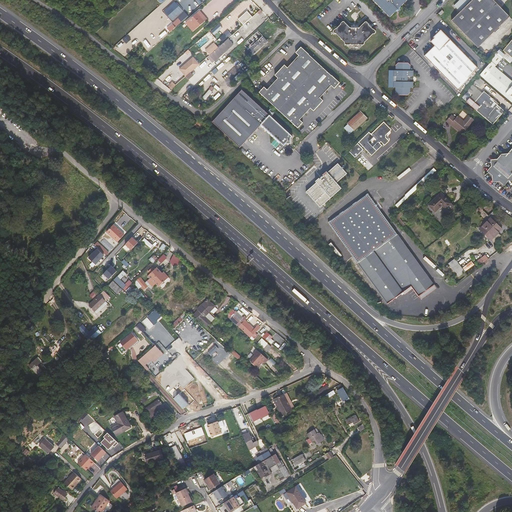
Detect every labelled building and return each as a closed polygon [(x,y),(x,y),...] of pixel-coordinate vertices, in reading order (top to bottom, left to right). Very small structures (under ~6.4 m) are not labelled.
[(226,9),(235,1),(234,0),(227,0),(222,5),(226,9)] [(407,0),(373,0),(390,17),(407,0)] [(493,0),(459,0),(454,5),(460,12),(451,20),(478,48),(510,17),(493,0)] [(173,21),(182,13),(173,3),(163,12),(173,21)] [(261,8),(252,16),(253,18),(262,10),(261,8)] [(200,12),(207,20),(209,18),(202,10),(200,12)] [(187,23),(195,31),(207,20),(200,12),(187,23)] [(240,22),(243,24),(252,16),(249,14),(240,22)] [(168,28),(172,32),(182,22),(178,18),(168,28)] [(373,29),(369,25),(369,24),(367,22),(365,22),(359,28),(350,28),(344,21),(343,21),(341,23),(341,24),(336,29),(335,29),(333,31),(333,32),(335,33),(336,33),(345,42),(345,43),(346,45),(350,45),(351,44),(359,44),(359,45),(363,45),(365,44),(365,42),(373,34),(375,34),(376,33),(376,31),(374,29),(373,29)] [(243,45),(252,54),(267,41),(258,31),(243,45)] [(442,31),(431,42),(435,46),(424,56),(458,91),(478,68),(442,31)] [(203,40),(209,48),(216,41),(210,34),(203,40)] [(228,38),(209,55),(214,60),(233,43),(228,38)] [(511,39),(503,50),(511,57),(511,39)] [(332,76),(309,54),(301,47),(296,53),(299,56),(288,67),(285,65),(275,75),(278,78),(267,89),(264,87),(259,92),(298,128),(303,123),(300,120),(311,108),(314,111),(323,101),(320,98),(331,85),(335,88),(340,83),(332,75),(332,76)] [(479,74),(485,79),(511,102),(511,80),(495,67),(502,59),(496,54),(479,74)] [(186,71),(189,73),(186,76),(189,79),(193,75),(190,72),(195,68),(199,63),(197,60),(187,69),(188,69),(186,71)] [(414,71),(411,71),(411,65),(408,63),(398,63),(396,65),(396,71),(394,71),(394,76),(397,76),(397,82),(394,82),(394,87),(396,87),(396,92),(398,95),(408,95),(410,92),(410,87),(413,87),(413,82),(408,82),(408,76),(413,76),(414,71)] [(229,81),(232,85),(247,71),(244,67),(229,81)] [(172,83),(174,85),(175,86),(183,79),(180,76),(172,83)] [(291,138),(293,136),(242,90),(212,122),(240,147),(261,125),(284,146),(286,144),(291,143),(291,138)] [(469,97),(466,102),(493,125),(502,114),(499,111),(502,108),(498,105),(499,104),(484,91),(475,102),(469,97)] [(367,118),(361,111),(348,123),(348,124),(354,130),(367,118)] [(463,122),(457,117),(456,118),(451,115),(446,121),(450,125),(451,124),(457,129),(463,122)] [(473,120),(469,116),(463,122),(457,129),(463,134),(470,126),(469,125),(473,120)] [(390,117),(387,121),(392,126),(395,122),(390,117)] [(384,122),(371,134),(369,132),(358,142),(371,156),(382,146),(380,143),(381,142),(385,145),(390,141),(386,137),(386,135),(392,130),(384,122)] [(488,132),(491,128),(485,123),(481,127),(488,132)] [(354,130),(348,124),(344,127),(350,134),(354,130)] [(511,148),(508,153),(507,155),(502,155),(498,160),(492,161),(493,167),(490,171),(494,174),(494,180),(500,180),(504,183),(508,179),(511,178),(511,148)] [(493,167),(492,161),(498,160),(502,155),(507,155),(508,153),(502,154),(498,159),(490,159),(491,166),(487,171),(492,175),(493,182),(499,182),(504,186),(509,181),(511,180),(511,178),(508,179),(504,183),(500,180),(494,180),(494,174),(490,171),(493,167)] [(347,173),(338,163),(328,173),(327,171),(323,175),(324,176),(320,179),(319,178),(315,181),(316,182),(306,192),(320,208),(342,188),(337,183),(347,173)] [(405,195),(408,197),(430,176),(428,174),(405,195)] [(328,222),(353,255),(388,304),(408,289),(415,299),(434,285),(431,280),(432,279),(428,274),(427,275),(389,222),(368,193),(328,222)] [(451,203),(441,193),(429,205),(435,212),(442,206),(445,209),(451,203)] [(491,218),(480,229),(491,240),(502,229),(491,218)] [(124,236),(113,226),(106,234),(117,244),(124,236)] [(138,243),(132,237),(125,245),(131,250),(138,243)] [(96,264),(104,256),(97,249),(89,257),(96,264)] [(164,254),(158,259),(161,263),(167,257),(164,254)] [(169,262),(177,267),(182,260),(174,254),(169,262)] [(489,259),(485,254),(476,261),(480,265),(489,259)] [(448,263),(458,276),(464,272),(454,259),(448,263)] [(109,279),(117,271),(112,266),(104,274),(109,279)] [(156,283),(159,286),(167,278),(162,273),(157,267),(155,269),(150,273),(148,275),(150,277),(156,283)] [(124,270),(115,280),(124,288),(127,285),(125,283),(121,280),(127,274),(124,270)] [(140,277),(134,283),(138,289),(141,287),(143,290),(148,285),(140,277)] [(156,283),(150,277),(147,281),(152,287),(156,283)] [(128,280),(125,283),(127,285),(124,288),(126,291),(133,284),(128,280)] [(114,281),(111,284),(119,292),(122,289),(114,281)] [(107,302),(101,296),(91,307),(97,313),(107,302)] [(231,308),(227,305),(230,302),(227,299),(219,308),(225,314),(231,308)] [(203,304),(210,311),(214,306),(207,300),(203,304)] [(207,327),(212,322),(211,321),(205,316),(208,312),(210,311),(203,304),(193,314),(207,327)] [(235,311),(233,309),(227,315),(239,326),(245,320),(243,318),(243,317),(236,310),(235,311)] [(214,318),(208,312),(205,316),(211,321),(214,318)] [(174,321),(177,325),(185,318),(187,316),(184,313),(174,321)] [(257,331),(245,320),(239,326),(241,329),(250,338),(257,331)] [(266,332),(272,337),(276,333),(270,328),(266,332)] [(94,332),(87,337),(91,342),(98,336),(94,332)] [(158,332),(154,337),(158,341),(163,337),(158,332)] [(263,335),(269,341),(272,337),(266,332),(263,335)] [(121,343),(126,350),(138,340),(132,333),(121,343)] [(257,343),(267,352),(272,347),(262,338),(257,343)] [(219,348),(222,346),(216,340),(205,350),(207,352),(216,345),(219,348)] [(139,360),(144,366),(151,359),(153,362),(163,353),(161,351),(155,345),(139,360)] [(216,345),(209,352),(212,355),(219,349),(216,345)] [(269,360),(259,350),(256,353),(266,363),(269,360)] [(266,363),(256,353),(255,354),(256,355),(252,359),(260,366),(264,362),(266,363)] [(37,358),(29,365),(39,376),(43,372),(38,365),(41,362),(37,358)] [(260,366),(252,359),(252,360),(253,362),(253,363),(258,368),(260,366)] [(343,400),(349,397),(341,384),(337,386),(338,387),(339,387),(340,388),(337,390),(343,400)] [(333,390),(325,395),(327,398),(335,393),(333,390)] [(148,400),(144,394),(138,398),(142,404),(148,400)] [(284,394),(274,399),(282,415),(292,410),(284,394)] [(155,409),(162,404),(159,399),(144,409),(151,420),(159,415),(155,409)] [(269,414),(265,406),(257,410),(256,409),(248,414),(253,422),(261,418),(269,414)] [(132,427),(123,412),(114,417),(117,423),(111,427),(116,436),(132,427)] [(355,414),(346,420),(348,425),(358,419),(355,414)] [(217,421),(207,424),(211,436),(221,433),(217,421)] [(314,429),(307,434),(313,442),(315,440),(318,444),(324,440),(319,432),(317,434),(314,429)] [(100,441),(108,433),(105,430),(97,438),(100,441)] [(253,443),(249,432),(246,433),(242,434),(249,451),(259,445),(257,441),(253,443)] [(101,442),(110,450),(118,442),(109,433),(101,442)] [(39,446),(48,454),(55,447),(45,438),(39,446)] [(63,451),(69,446),(64,440),(59,445),(63,451)] [(95,443),(87,451),(90,454),(98,446),(95,443)] [(99,445),(91,454),(99,461),(107,452),(99,445)] [(174,446),(168,449),(181,473),(188,469),(174,446)] [(255,459),(258,464),(272,456),(267,447),(259,452),(261,455),(255,459)] [(161,450),(153,452),(153,454),(145,456),(147,463),(164,458),(161,450)] [(275,454),(272,456),(277,464),(280,462),(275,454)] [(293,459),(296,465),(306,460),(302,454),(293,459)] [(84,456),(77,464),(85,471),(90,466),(90,467),(93,464),(84,456)] [(249,469),(252,474),(256,472),(257,473),(258,472),(262,479),(269,475),(266,470),(277,464),(272,456),(258,464),(256,465),(249,469)] [(51,474),(55,477),(60,470),(56,467),(51,474)] [(220,482),(215,471),(205,476),(210,487),(214,485),(220,482)] [(80,478),(72,472),(64,484),(72,490),(80,478)] [(240,486),(245,484),(242,477),(237,479),(240,486)] [(122,481),(111,490),(117,497),(128,488),(122,481)] [(222,484),(213,489),(218,499),(227,494),(222,484)] [(299,485),(296,486),(304,499),(307,497),(304,492),(299,485)] [(296,486),(286,492),(297,509),(306,503),(304,499),(296,486)] [(191,500),(191,499),(185,487),(175,491),(181,504),(181,505),(191,500)] [(54,494),(63,500),(67,494),(58,488),(54,494)] [(100,494),(91,507),(98,511),(101,511),(110,500),(100,494)] [(234,496),(225,502),(231,511),(241,505),(234,496)] [(196,508),(195,507),(193,503),(184,508),(184,509),(184,511),(196,511),(195,508),(196,508)]
